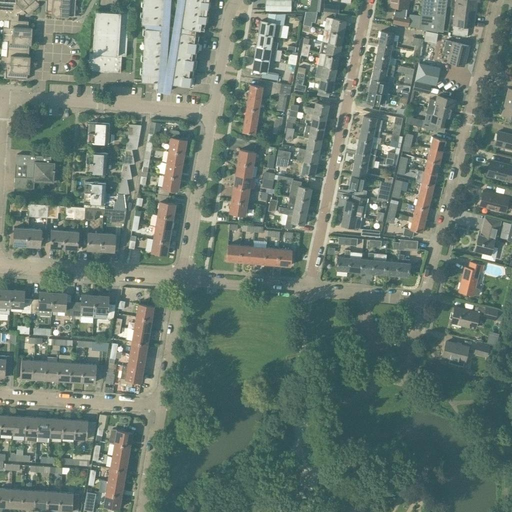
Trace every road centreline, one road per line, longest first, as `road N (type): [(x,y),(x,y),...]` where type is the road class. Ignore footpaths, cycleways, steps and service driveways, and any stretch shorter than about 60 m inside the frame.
road 1 (residential): [(423,300),(502,0)]
road 2 (residential): [(363,0),(307,289)]
road 3 (residential): [(183,276),(0,266)]
road 4 (residential): [(212,112),(36,98)]
road 5 (unknown): [(135,106),(110,276)]
road 6 (residential): [(183,276),(212,112)]
road 7 (residential): [(161,403),(0,395)]
road 8 (residential): [(161,403),(183,276)]
road 9 (residential): [(307,289),(183,276)]
